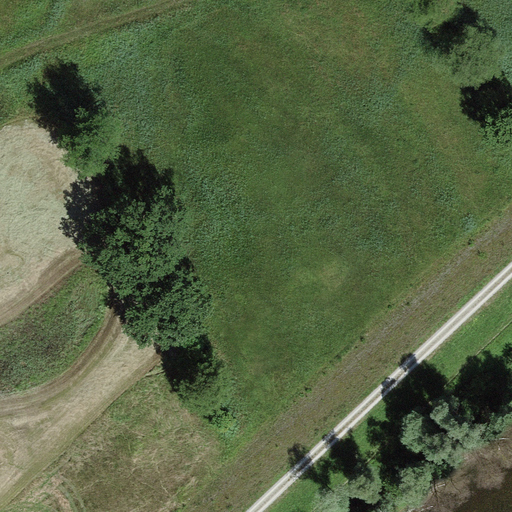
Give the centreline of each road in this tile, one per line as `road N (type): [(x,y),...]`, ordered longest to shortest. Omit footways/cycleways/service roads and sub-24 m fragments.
road 1 (track): [(511,271),(257,511)]
road 2 (track): [(0,68),(181,0)]
